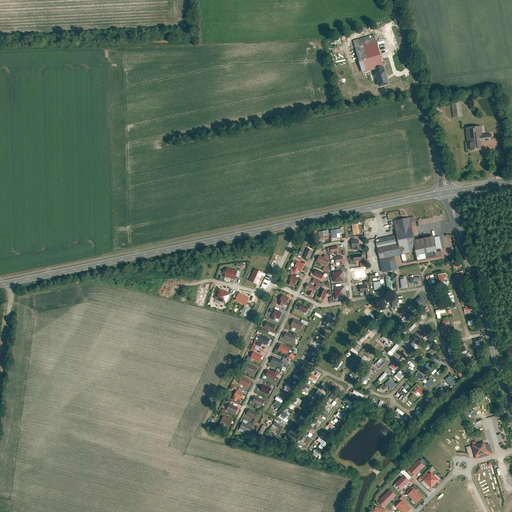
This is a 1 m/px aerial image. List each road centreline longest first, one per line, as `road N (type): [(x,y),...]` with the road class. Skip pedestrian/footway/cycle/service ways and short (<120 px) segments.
road 1 (tertiary): [(449,193),(0,285)]
road 2 (track): [(301,216),(204,435)]
road 3 (tertiary): [(511,409),(449,193)]
road 4 (tertiary): [(449,193),(391,0)]
